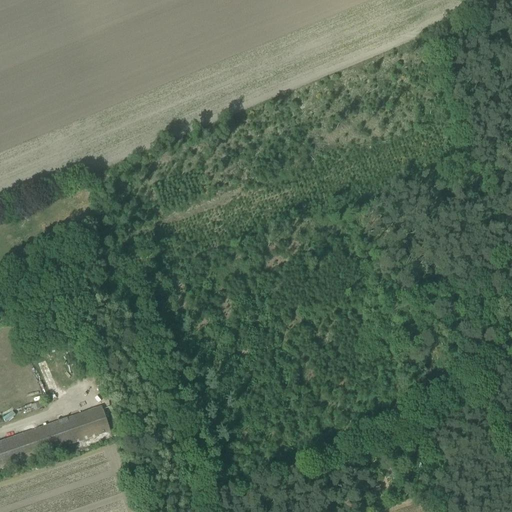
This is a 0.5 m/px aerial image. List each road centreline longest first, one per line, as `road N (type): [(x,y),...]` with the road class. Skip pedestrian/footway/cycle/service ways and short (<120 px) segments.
road 1 (track): [(219,511),(214,495),(350,443),(389,418),(400,396),(511,349)]
road 2 (track): [(511,293),(426,27)]
